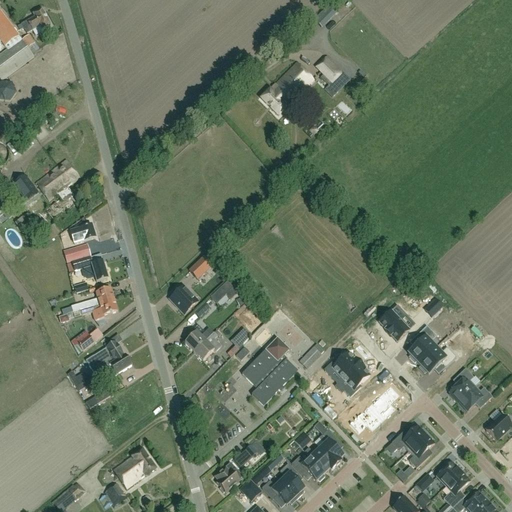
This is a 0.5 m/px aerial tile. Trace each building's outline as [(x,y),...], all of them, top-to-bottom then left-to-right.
[(26,36),(32,33),(35,37),(43,33),(42,31),(50,26),(42,10),(33,15),(34,18),(21,26),(26,36)] [(29,36),(22,41),(0,12),(0,41),(4,48),(7,45),(10,49),(0,56),(0,80),(1,82),(34,58),(27,49),(35,44),(29,36)] [(326,59),(322,55),(312,66),(316,70),(333,87),(334,87),(339,92),(349,82),(327,59),(326,59)] [(314,83),(299,66),(276,86),(275,85),(269,90),(269,91),(261,100),(278,117),(287,108),(314,83)] [(16,95),(12,84),(0,83),(0,102),(10,103),(16,95)] [(8,160),(8,156),(8,152),(6,148),(3,145),(0,143),(0,168),(3,167),(6,164),(8,160)] [(61,233),(57,228),(80,210),(71,199),(73,197),(67,189),(79,180),(67,162),(36,185),(48,202),(57,196),(61,200),(44,212),(55,225),(37,238),(43,246),(61,233)] [(24,204),(37,194),(25,178),(12,187),(24,204)] [(0,211),(5,209),(10,206),(0,192),(0,211)] [(40,232),(28,215),(14,225),(27,242),(40,232)] [(80,230),(73,233),(77,245),(95,240),(91,227),(80,230)] [(63,253),(66,265),(89,258),(86,246),(63,253)] [(107,281),(102,263),(92,266),(90,259),(72,264),(74,273),(81,271),(83,276),(88,274),(89,280),(95,279),(96,284),(107,281)] [(196,281),(211,267),(203,259),(188,273),(196,281)] [(238,294),(227,283),(210,299),(216,305),(226,296),(230,301),(238,294)] [(73,286),(75,293),(86,290),(84,284),(73,286)] [(102,305),(113,301),(110,290),(96,295),(97,301),(85,304),(85,305),(86,310),(102,305)] [(187,291),(184,294),(180,290),(169,301),(183,317),(198,303),(187,291)] [(87,310),(80,312),(81,317),(91,314),(94,323),(104,320),(103,317),(117,313),(113,301),(102,305),(86,310),(87,310)] [(436,301),(424,312),(431,319),(442,308),(436,301)] [(205,304),(193,314),(199,320),(210,310),(205,304)] [(71,309),(72,314),(80,312),(87,310),(86,310),(85,305),(71,309)] [(399,306),(381,323),(399,342),(411,330),(400,319),(406,313),(399,306)] [(60,325),(61,325),(69,323),(67,316),(58,318),(60,325)] [(260,325),(250,337),(258,344),(268,333),(260,325)] [(230,341),(239,349),(250,336),(240,328),(230,341)] [(463,328),(457,335),(462,341),(457,345),(463,352),(475,341),(463,328)] [(77,347),(73,349),(78,357),(82,353),(103,337),(97,331),(89,337),(88,337),(76,346),(77,347)] [(418,366),(433,351),(428,346),(434,340),(425,331),(415,340),(419,345),(408,355),(418,366)] [(193,354),(205,343),(196,334),(184,345),(193,354)] [(202,364),(213,353),(215,355),(221,349),(214,340),(216,338),(213,335),(205,343),(193,354),(202,364)] [(265,352),(254,364),(241,376),(257,391),(251,397),(263,408),(297,373),(286,362),(287,361),(284,358),(289,352),(277,340),(265,352)] [(101,386),(116,377),(131,368),(125,357),(123,358),(115,344),(106,349),(106,350),(85,362),(97,380),(101,386)] [(306,370),(324,353),(317,346),(299,363),(306,370)] [(433,351),(418,366),(428,377),(439,366),(443,370),(453,360),(444,351),(439,356),(433,351)] [(235,358),(241,362),(246,357),(241,352),(235,358)] [(335,361),(323,373),(337,387),(342,382),(359,366),(354,361),(353,362),(347,356),(338,364),(335,361)] [(359,366),(342,382),(348,389),(343,393),(347,398),(352,393),(354,395),(360,390),(358,388),(368,378),(363,372),(363,371),(359,366)] [(457,404),(475,388),(470,383),(473,379),(465,371),(455,380),(459,385),(449,394),(450,396),(449,396),(457,404)] [(78,394),(94,384),(90,379),(75,388),(78,394)] [(125,388),(134,385),(132,379),(123,381),(125,388)] [(235,391),(229,385),(225,388),(217,395),(223,402),(235,391)] [(480,393),(475,388),(457,404),(457,405),(458,404),(467,413),(477,404),(482,408),(492,399),(483,390),(480,393)] [(110,390),(101,395),(86,405),(90,412),(114,397),(110,390)] [(393,390),(372,410),(386,424),(398,413),(393,408),(402,400),(393,390)] [(437,407),(443,401),(436,395),(430,401),(437,407)] [(217,411),(224,417),(229,412),(230,413),(237,405),(229,398),(217,411)] [(372,410),(352,429),(361,438),(369,430),(374,435),(386,424),(372,410)] [(496,443),(511,428),(501,417),(485,432),(496,443)] [(225,433),(231,440),(243,430),(237,423),(225,433)] [(403,449),(408,454),(427,435),(422,430),(420,432),(417,428),(408,437),(404,432),(391,445),(399,453),(403,449)] [(324,446),(319,450),(335,468),(341,463),(339,462),(343,458),(334,449),(338,445),(326,432),(318,440),(324,446)] [(427,435),(408,454),(412,459),(408,463),(416,471),(429,458),(425,454),(434,446),(431,442),(432,441),(427,435)] [(244,452),(253,462),(258,457),(249,448),(244,452)] [(304,454),(309,459),(324,475),(329,471),(330,473),(335,468),(319,450),(313,456),(308,450),(304,454)] [(145,478),(156,470),(142,451),(131,459),(132,459),(114,472),(126,490),(145,477),(145,478)] [(241,456),(236,460),(240,465),(245,461),(241,456)] [(324,475),(309,459),(304,464),(299,458),(291,466),(303,479),(307,475),(316,484),(317,482),(319,484),(324,479),(323,477),(324,475)] [(230,465),(225,470),(214,479),(219,484),(217,486),(225,495),(239,483),(243,480),(230,465)] [(445,488),(461,473),(457,469),(456,470),(451,465),(436,479),(445,488)] [(285,479),(280,484),(296,501),(302,496),(300,495),(303,491),(294,481),(298,477),(287,466),(279,473),(285,479)] [(400,472),(395,476),(403,484),(407,479),(400,472)] [(461,473),(445,488),(450,494),(443,501),(452,511),(462,501),(465,499),(459,493),(469,484),(464,478),(465,477),(461,473)] [(415,487),(421,494),(432,483),(426,476),(415,487)] [(249,482),(239,492),(253,506),(263,497),(249,482)] [(296,501),(280,484),(275,488),(269,483),(261,490),(272,502),(276,498),(286,508),(289,505),(291,506),(296,501)] [(78,485),(69,492),(53,506),(57,511),(62,511),(85,494),(78,485)] [(126,499),(117,485),(103,494),(113,508),(126,499)] [(414,500),(420,507),(427,501),(421,494),(414,500)] [(466,505),(462,501),(452,511),(453,511),(462,511),(464,510),(466,511),(481,511),(489,505),(485,500),(484,501),(478,495),(466,505)] [(392,510),(394,511),(415,511),(403,499),(392,510)]
